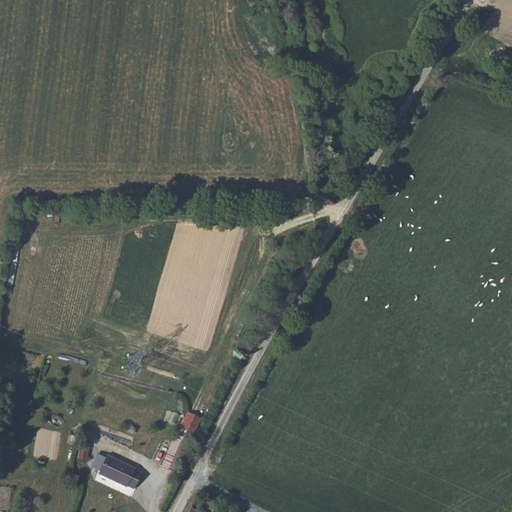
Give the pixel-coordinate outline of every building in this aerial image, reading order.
[(200,419),(187,413),(162,467),(175,473),(200,419)] [(90,443),(82,440),(77,459),(86,461),(90,443)] [(99,471),(105,458),(96,454),(90,466),(99,471)] [(114,478),(112,481),(126,487),(126,486),(133,489),(141,473),(134,470),(134,468),(106,455),(105,458),(99,471),(114,478)] [(114,478),(99,471),(97,474),(112,481),(114,478)]
